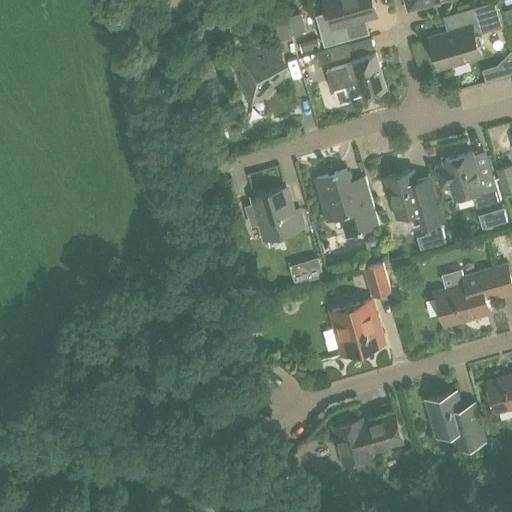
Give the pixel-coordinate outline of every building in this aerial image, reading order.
[(236,14),(257,7),(254,0),(234,0),(231,1),(236,14)] [(325,44),(370,31),(366,17),(379,13),(375,0),(326,0),(329,10),(316,14),(325,44)] [(440,66),(483,54),(476,33),(505,24),(497,0),(493,0),(444,15),(448,30),(431,35),(440,66)] [(281,39),(293,36),(286,11),(274,14),(281,39)] [(321,63),(376,47),(372,36),(318,51),(321,63)] [(268,98),(285,80),(278,53),(253,47),(234,67),(241,92),(268,98)] [(387,88),(376,52),(353,59),(354,62),(328,69),(333,89),(359,81),(364,95),(387,88)] [(479,170),(473,150),(445,158),(446,161),(434,165),(441,187),(452,184),(456,196),(473,192),(477,206),(502,198),(492,166),(479,170)] [(355,178),(352,167),(348,168),(348,167),(316,177),(328,218),(342,214),(348,233),(380,224),(366,175),(355,178)] [(418,177),(415,167),(386,175),(386,174),(380,176),(381,180),(387,178),(398,216),(411,212),(414,224),(424,221),(425,226),(443,221),(442,216),(444,216),(432,173),(418,177)] [(263,225),(266,237),(306,226),(300,207),(294,209),(287,185),(254,195),(256,203),(249,206),(255,227),(263,225)] [(373,295),(393,290),(384,260),(364,266),(373,295)] [(445,323),(492,310),(487,295),(511,288),(511,274),(508,262),(464,274),(466,282),(436,290),(445,323)] [(385,341),(373,298),(333,309),(337,324),(340,324),(348,351),(385,341)] [(511,371),(488,379),(497,410),(511,405),(511,371)] [(461,403),(457,388),(428,397),(439,433),(452,429),(457,448),(489,439),(477,399),(461,403)] [(405,440),(396,412),(364,420),(363,416),(334,424),(345,462),(374,454),(372,449),(405,440)] [(409,481),(423,477),(414,445),(400,449),(409,481)]
